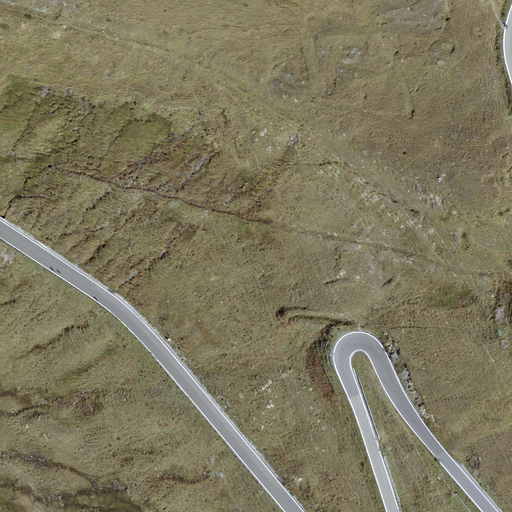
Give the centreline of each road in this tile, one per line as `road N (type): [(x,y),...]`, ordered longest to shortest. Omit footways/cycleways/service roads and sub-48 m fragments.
road 1 (secondary): [(294,511),(108,298),(0,228)]
road 2 (secondary): [(491,511),(419,427),(372,346),(355,337),(340,360),(392,511)]
